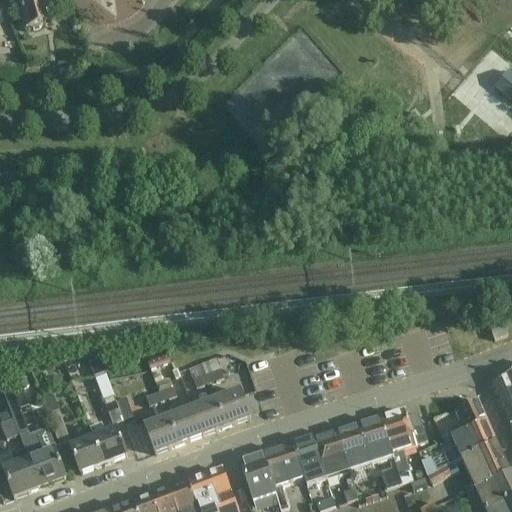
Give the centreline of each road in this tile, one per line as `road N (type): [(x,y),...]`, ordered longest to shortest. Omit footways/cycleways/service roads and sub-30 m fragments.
road 1 (residential): [(66,511),(476,367)]
road 2 (residential): [(0,120),(119,112),(172,95),(271,0)]
